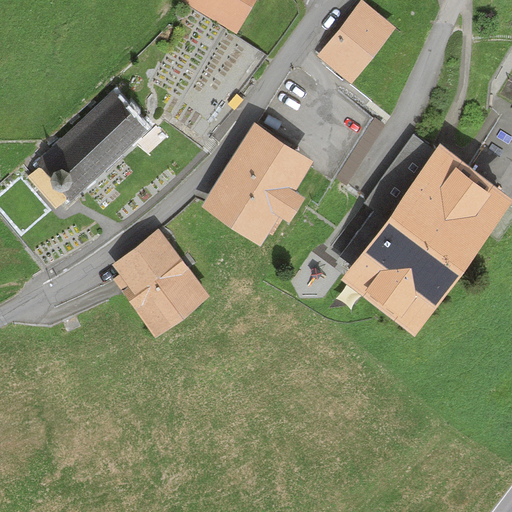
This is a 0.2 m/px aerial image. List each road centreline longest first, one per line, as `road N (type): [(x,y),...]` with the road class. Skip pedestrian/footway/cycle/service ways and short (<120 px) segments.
road 1 (residential): [(254,96),(173,200),(92,266),(0,311)]
road 2 (unclassified): [(326,0),(254,96)]
